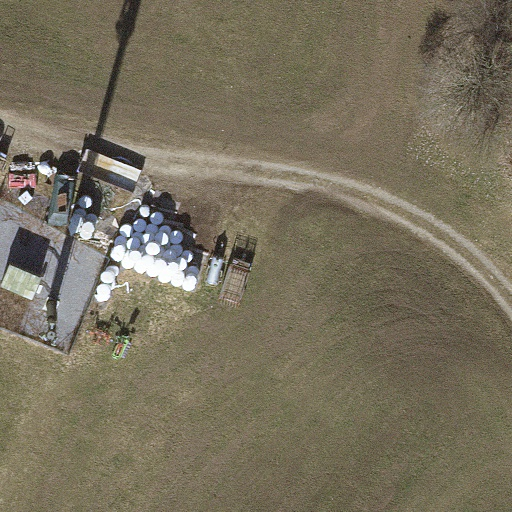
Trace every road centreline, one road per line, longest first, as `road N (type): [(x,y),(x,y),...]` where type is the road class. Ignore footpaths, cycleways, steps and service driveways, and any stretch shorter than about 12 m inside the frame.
road 1 (track): [(511,285),(445,226),(369,205),(6,155)]
road 2 (track): [(130,222),(0,152)]
